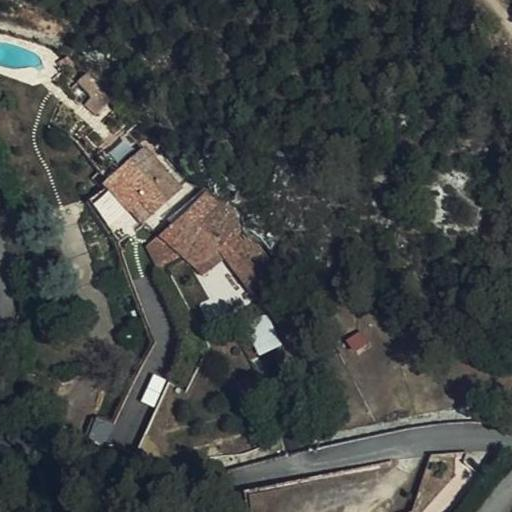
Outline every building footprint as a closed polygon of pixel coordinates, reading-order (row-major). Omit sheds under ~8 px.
[(70,66),(83,59),(76,48),(64,56),(70,66)] [(116,94),(97,63),(79,80),(95,86),(97,92),(97,101),(109,106),(116,94)] [(151,141),(112,175),(108,179),(134,208),(140,203),(146,198),(158,211),(190,183),(151,141)] [(108,179),(112,175),(103,165),(98,170),(107,180),(108,179)] [(163,266),(186,254),(186,252),(187,251),(198,260),(207,254),(223,243),(230,252),(257,286),(274,267),(281,259),(262,237),(260,239),(252,229),(247,233),(241,226),(247,221),(237,193),(226,190),(221,193),(213,184),(192,210),(190,211),(183,217),(179,220),(177,218),(152,243),(163,266)] [(152,217),(158,211),(146,198),(140,203),(152,217)] [(223,243),(207,254),(215,263),(230,252),(223,243)] [(260,354),(281,346),(271,321),(250,330),(260,354)] [(118,446),(123,427),(94,418),(89,438),(118,446)]
